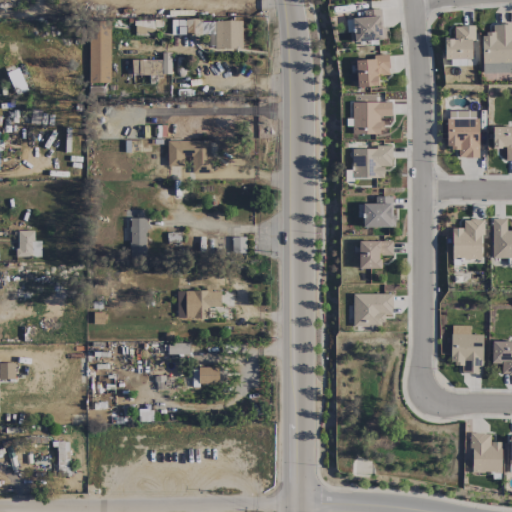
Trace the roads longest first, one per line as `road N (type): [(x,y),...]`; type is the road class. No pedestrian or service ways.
road 1 (secondary): [(297,511),(297,55),(288,0)]
road 2 (residential): [(0,503),(298,501),(435,511)]
road 3 (residential): [(410,0),(420,394)]
